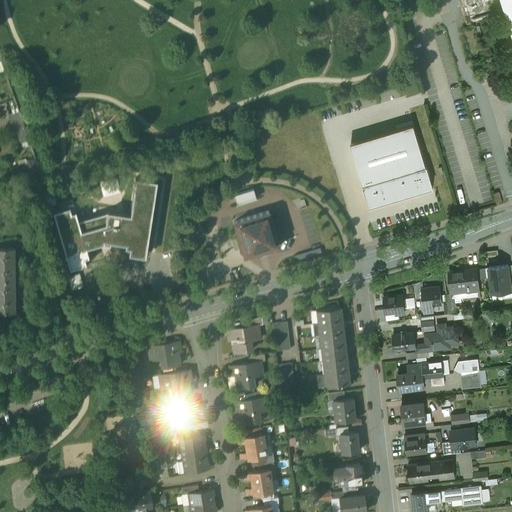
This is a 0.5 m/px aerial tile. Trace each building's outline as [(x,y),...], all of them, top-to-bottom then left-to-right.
[(511,0),(502,0),(511,31),(511,0)] [(15,141),(26,141),(24,113),(12,113),(15,141)] [(414,124),(351,143),(370,207),(433,188),(414,124)] [(69,207),(53,212),(70,268),(85,263),(83,258),(88,256),(85,248),(103,243),(103,241),(126,244),(125,247),(130,248),(129,254),(145,257),(156,182),(135,178),(133,191),(134,192),(131,216),(108,213),(77,221),(75,212),(70,213),(69,207)] [(253,190),(234,195),(237,205),(256,199),(253,190)] [(499,191),(493,193),(497,205),(502,203),(499,191)] [(268,212),(233,222),(244,257),(279,247),(268,212)] [(14,249),(0,249),(0,312),(15,312),(14,249)] [(511,286),(509,265),(500,266),(504,291),(511,290),(511,286)] [(500,266),(491,268),(494,293),(504,291),(500,266)] [(477,268),(449,272),(451,291),(460,290),(461,296),(480,294),(478,278),(477,269),(477,268)] [(485,268),(477,269),(478,278),(486,278),(485,268)] [(439,286),(422,288),(424,305),(441,303),(439,286)] [(452,294),(446,294),(448,314),(457,313),(455,296),(452,297),(452,294)] [(403,295),(383,297),(385,313),(395,312),(405,311),(403,295)] [(340,307),(315,310),(317,324),(342,321),(340,307)] [(395,312),(385,313),(386,321),(398,320),(398,314),(395,314),(395,312)] [(261,317),(245,320),(247,326),(257,324),(257,325),(262,325),(261,317)] [(433,320),(421,322),(422,331),(434,329),(433,320)] [(287,321),(272,323),(274,337),(288,335),(287,321)] [(342,321),(317,324),(318,336),(343,333),(342,321)] [(445,323),(437,324),(438,332),(424,334),(426,343),(416,344),(416,348),(416,351),(428,350),(450,347),(449,343),(458,342),(457,332),(453,333),(452,326),(446,327),(445,323)] [(247,326),(227,330),(228,340),(232,340),(234,353),(251,350),(249,340),(259,339),(257,325),(257,324),(247,326)] [(414,332),(393,334),(394,350),(416,348),(416,344),(414,332)] [(343,333),(318,336),(320,349),(345,346),(343,333)] [(288,335),(274,337),(275,351),(290,349),(288,335)] [(178,341),(148,346),(150,361),(160,359),(162,368),(176,366),(179,365),(177,353),(180,352),(178,341)] [(345,346),(320,349),(321,362),(346,359),(345,346)] [(263,354),(248,357),(249,363),(259,361),(259,362),(264,361),(263,354)] [(346,359),(321,362),(323,374),(348,371),(346,359)] [(477,359),(457,362),(453,369),(460,373),(478,371),(477,359)] [(249,363),(229,366),(231,376),(234,376),(236,389),(253,386),(251,377),(261,375),(259,362),(259,361),(249,363)] [(441,361),(407,365),(408,373),(397,375),(399,390),(424,387),(423,377),(431,376),(432,386),(444,385),(441,361)] [(292,363),(277,365),(278,378),(293,377),(292,363)] [(163,374),(159,374),(161,388),(175,386),(176,395),(172,396),(173,396),(188,394),(190,393),(188,381),(191,380),(189,369),(176,371),(163,374)] [(348,371),(323,374),(324,387),(349,384),(348,371)] [(479,374),(460,376),(461,384),(480,382),(479,374)] [(270,390),(254,392),(255,398),(266,396),(266,397),(271,396),(270,390)] [(352,398),(345,398),(344,391),(327,393),(328,402),(335,401),(336,413),(338,413),(338,421),(335,421),(335,422),(354,420),(353,406),(352,406),(351,399),(352,399),(352,398)] [(188,394),(173,396),(174,402),(189,400),(188,394)] [(255,398),(235,401),(237,412),(239,412),(241,424),(259,421),(258,412),(268,410),(266,397),(266,396),(255,398)] [(174,402),(163,404),(166,418),(179,416),(181,425),(177,425),(177,426),(193,424),(195,423),(193,411),(196,410),(194,399),(189,400),(174,402)] [(423,403),(401,405),(403,425),(426,422),(425,414),(423,403)] [(468,414),(451,416),(452,424),(467,422),(469,422),(468,414)] [(193,424),(177,426),(178,432),(194,430),(193,424)] [(335,428),(323,430),(324,437),(336,435),(335,428)] [(453,448),(460,447),(477,445),(475,428),(451,431),(452,442),(453,448)] [(355,432),(339,434),(341,446),(342,454),(358,452),(355,432)] [(175,433),(157,436),(158,441),(176,439),(175,433)] [(263,433),(243,436),(243,438),(237,439),(238,444),(244,443),(245,448),(265,445),(263,433)] [(204,434),(179,438),(181,450),(204,446),(203,446),(203,441),(205,440),(204,434)] [(424,434),(412,435),(413,439),(405,440),(407,454),(426,452),(424,434)] [(453,448),(452,442),(442,443),(444,454),(461,452),(460,447),(453,448)] [(265,445),(245,448),(246,453),(239,454),(240,459),(247,458),(247,460),(267,457),(265,445)] [(204,446),(181,450),(182,461),(205,457),(205,452),(206,451),(205,446),(203,446),(204,446)] [(485,450),(470,452),(471,459),(486,457),(485,450)] [(205,457),(182,461),(184,473),(209,469),(208,463),(206,462),(205,457)] [(453,460),(438,462),(439,472),(438,472),(439,477),(439,479),(455,477),(453,460)] [(438,462),(408,465),(410,482),(428,480),(427,478),(439,477),(438,472),(439,472),(438,462)] [(359,463),(344,465),(344,466),(333,467),(333,475),(338,478),(343,478),(343,484),(349,483),(349,484),(357,483),(357,484),(361,483),(359,463)] [(269,469),(249,472),(249,474),(243,475),(243,480),(250,479),(251,483),(270,480),(269,469)] [(488,472),(473,474),(474,481),(489,479),(488,472)] [(270,480),(251,483),(251,488),(245,489),(246,494),(252,493),(253,495),(272,492),(270,480)] [(357,483),(349,484),(349,483),(343,484),(340,484),(342,491),(346,491),(358,490),(357,484),(357,483)] [(461,487),(461,488),(462,499),(463,504),(463,506),(484,503),(482,485),(461,487)] [(461,488),(441,491),(442,500),(442,501),(442,502),(452,501),(462,499),(461,488)] [(212,489),(188,493),(190,504),(212,501),(212,496),(213,494),(212,489)] [(150,490),(136,493),(136,495),(138,507),(138,510),(149,508),(153,508),(150,490)] [(441,490),(427,491),(428,502),(442,501),(442,500),(441,491),(441,490)] [(342,491),(331,493),(332,500),(339,499),(338,498),(346,497),(346,491),(342,491)] [(427,491),(412,493),(414,511),(415,511),(429,510),(428,502),(427,491)] [(136,495),(110,500),(112,511),(124,509),(138,507),(136,495)] [(346,497),(338,498),(339,499),(340,511),(360,511),(366,511),(364,495),(346,497)] [(212,501),(190,504),(190,511),(213,511),(216,511),(215,506),(213,505),(212,501)]
